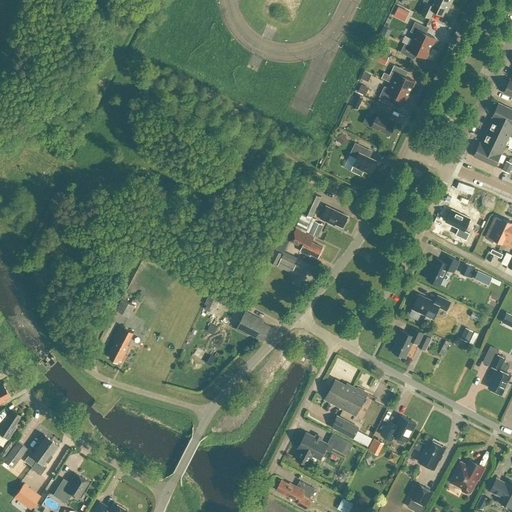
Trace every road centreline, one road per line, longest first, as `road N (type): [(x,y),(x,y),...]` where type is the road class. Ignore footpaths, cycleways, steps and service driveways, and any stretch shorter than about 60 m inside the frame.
road 1 (residential): [(209,412),(85,369),(61,337),(36,266)]
road 2 (unclassified): [(164,496),(61,429),(0,346)]
road 3 (residential): [(337,343),(404,267),(452,165)]
road 4 (tertiary): [(294,316),(368,224),(406,145)]
road 5 (unclassified): [(511,435),(337,343)]
road 6 (residential): [(252,511),(337,343)]
road 7 (tertiary): [(406,145),(475,0)]
road 8 (residential): [(452,165),(511,39)]
road 9 (tertiary): [(209,412),(294,316)]
